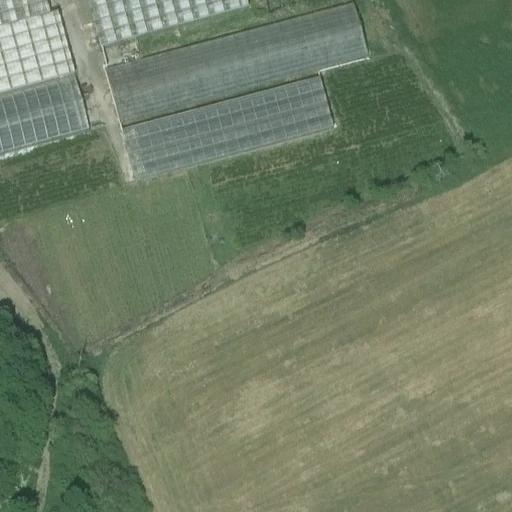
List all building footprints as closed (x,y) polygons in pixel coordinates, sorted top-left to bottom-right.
[(43,0),(0,0),(0,32),(49,19),(43,0)] [(240,0),(72,0),(75,9),(88,5),(100,50),(243,12),(240,0)] [(356,8),(106,66),(132,178),(334,131),(319,69),(368,57),(356,8)] [(0,32),(0,100),(74,80),(56,17),(49,19),(0,32)] [(74,80),(0,100),(0,157),(88,133),(74,80)]
